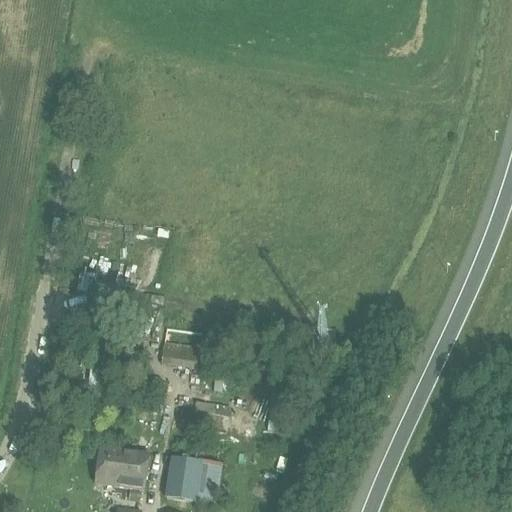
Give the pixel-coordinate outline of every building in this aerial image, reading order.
[(204,371),(209,338),(165,332),(160,366),(204,371)] [(135,402),(109,398),(107,415),(132,419),(135,402)] [(204,432),(207,412),(180,408),(177,428),(204,432)] [(126,435),(123,453),(100,449),(95,485),(144,492),(149,456),(152,434),(139,432),(133,431),(132,436),(126,435)] [(200,463),(170,459),(164,500),(216,506),(225,451),(202,448),(200,463)]
